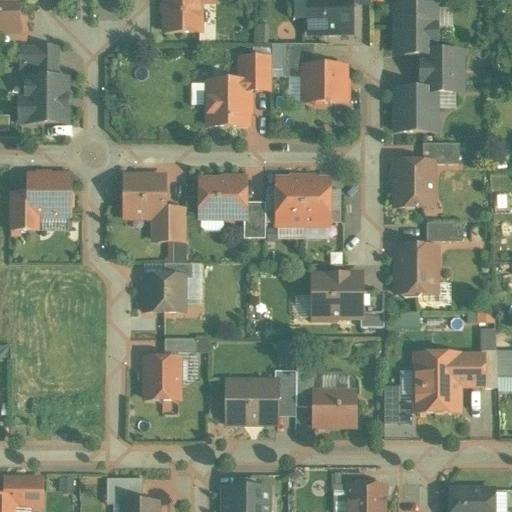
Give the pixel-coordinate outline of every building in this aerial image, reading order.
[(168,0),(169,41),(207,41),(207,9),(221,9),(221,0),(168,0)] [(307,0),(309,35),(351,34),(351,8),(350,0),(307,0)] [(26,5),(0,5),(0,32),(26,32),(26,5)] [(428,62),(428,78),(469,78),(470,55),(442,54),(443,12),(400,11),(399,61),(428,62)] [(289,82),(309,82),(309,71),(320,70),(319,48),(288,49),(289,82)] [(65,81),(65,75),(67,75),(67,50),(25,51),(25,76),(35,76),(35,81),(28,81),(28,103),(23,104),(24,131),(29,131),(29,132),(73,131),(72,80),(65,81)] [(240,86),(210,86),(210,133),(255,133),(255,99),(276,99),(276,61),(240,61),(240,86)] [(320,70),(309,71),(309,82),(309,109),(351,109),(351,70),(320,70)] [(469,78),(428,78),(427,96),(398,95),(397,141),(444,142),(445,103),(469,104),(469,78)] [(428,169),(440,169),(461,169),(461,152),(428,152),(428,169)] [(428,169),(399,169),(398,215),(440,214),(440,169),(428,169)] [(78,180),(34,180),(34,201),(13,201),(13,237),(47,237),(47,221),(78,221),(78,180)] [(253,183),(203,183),(204,224),(254,224),(253,183)] [(172,185),(130,185),(131,228),(157,228),(157,250),(191,250),(191,214),(172,214),(172,185)] [(305,187),(306,231),(332,230),(332,226),(343,225),(341,193),(331,193),(331,186),(305,187)] [(280,195),(270,195),(270,227),(280,227),(280,231),(306,231),(305,187),(279,187),(280,195)] [(444,252),(397,253),(397,298),(444,298),(444,252)] [(187,280),(146,281),(147,318),(188,318),(187,280)] [(367,280),(314,281),(315,326),(368,325),(367,280)] [(169,347),(169,363),(185,363),(201,363),(201,347),(169,347)] [(487,360),(415,361),(416,424),(466,423),(465,391),(488,391),(487,360)] [(169,363),(148,363),(148,409),(185,409),(185,363),(169,363)] [(279,387),(230,386),(229,431),(279,431),(279,387)] [(359,396),(321,395),(320,434),(359,435),(359,396)] [(9,502),(0,502),(0,511),(20,511),(21,510),(46,510),(46,484),(9,483),(9,502)] [(110,509),(126,510),(125,511),(166,511),(166,510),(146,510),(146,487),(111,486),(110,509)] [(390,511),(391,488),(353,488),(352,511),(390,511)] [(268,511),(269,490),(226,490),(226,511),(268,511)] [(501,511),(501,493),(455,493),(454,511),(501,511)]
